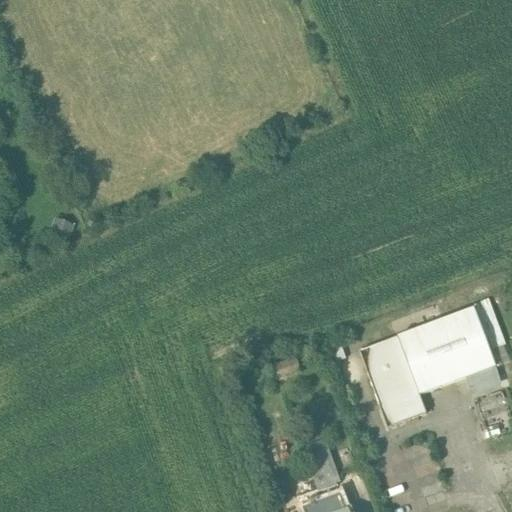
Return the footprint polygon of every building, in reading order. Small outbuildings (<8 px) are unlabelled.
[(74,226),(55,219),(49,234),(68,242),(74,226)] [(474,311),(397,339),(358,353),(380,411),(417,396),(418,397),(419,397),(495,368),(474,311)] [(417,396),(380,411),(387,430),(426,415),(419,397),(418,397),(417,396)] [(493,457),(511,450),(511,440),(490,448),(493,457)] [(273,445),(257,451),(260,459),(262,467),(279,462),(273,445)] [(337,484),(317,491),(322,505),(340,499),(342,498),(337,484)] [(317,491),(296,498),(301,511),(303,511),(322,505),(317,491)] [(322,505),(303,511),(344,511),(340,499),(322,505)]
